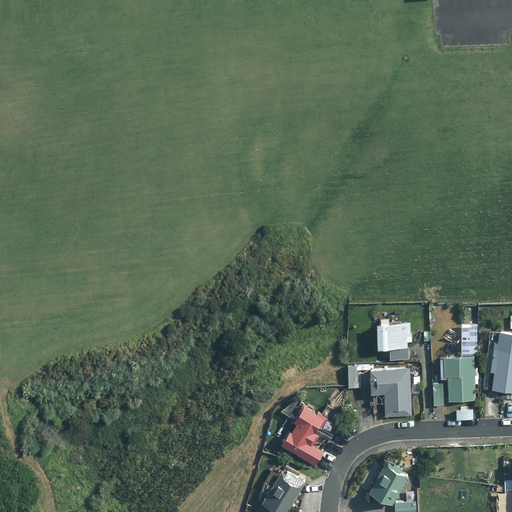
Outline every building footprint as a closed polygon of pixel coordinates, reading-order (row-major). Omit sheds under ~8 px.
[(410,320),(375,322),(376,348),(388,347),(388,359),(409,358),(409,347),(411,347),(410,320)] [(511,331),(498,330),(497,341),(493,341),(489,371),(493,371),(490,388),(511,391),(511,336),(511,331)] [(475,399),(474,354),(442,355),(443,375),(447,375),(447,400),(475,399)] [(372,364),(347,365),(348,387),(369,386),(370,393),(383,393),(384,416),(411,415),(409,366),(372,368),(372,364)] [(443,381),(432,382),(433,405),(444,404),(443,381)] [(288,428),(279,442),(315,465),(324,451),(312,444),(319,434),(314,430),(318,423),(321,425),(327,416),(317,409),(316,412),(302,403),(292,419),(295,421),(290,429),(288,428)] [(403,466),(386,457),(367,491),(392,505),(409,474),(401,470),(403,466)] [(279,469),(260,501),(278,511),(286,511),(305,480),(287,469),(285,472),(279,469)] [(418,511),(418,500),(396,501),(396,511),(418,511)]
